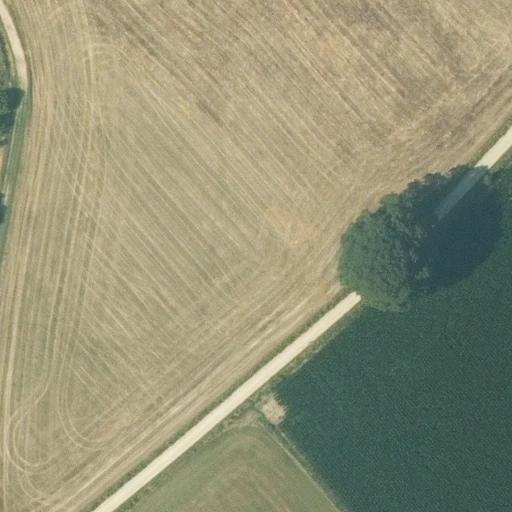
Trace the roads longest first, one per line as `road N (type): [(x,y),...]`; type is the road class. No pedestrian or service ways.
road 1 (track): [(511,153),(376,294),(114,511)]
road 2 (track): [(0,224),(18,122),(13,39),(0,1)]
